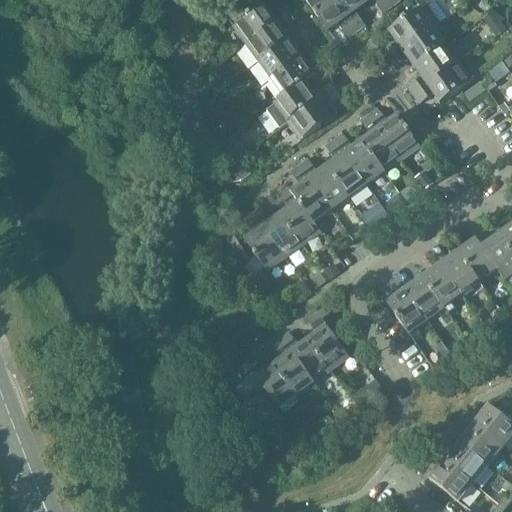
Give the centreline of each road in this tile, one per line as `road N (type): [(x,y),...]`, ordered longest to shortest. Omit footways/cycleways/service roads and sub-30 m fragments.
road 1 (residential): [(439,511),(416,495),(405,470),(402,389),(357,302),(363,284),(511,182)]
road 2 (unclassified): [(43,511),(0,397)]
